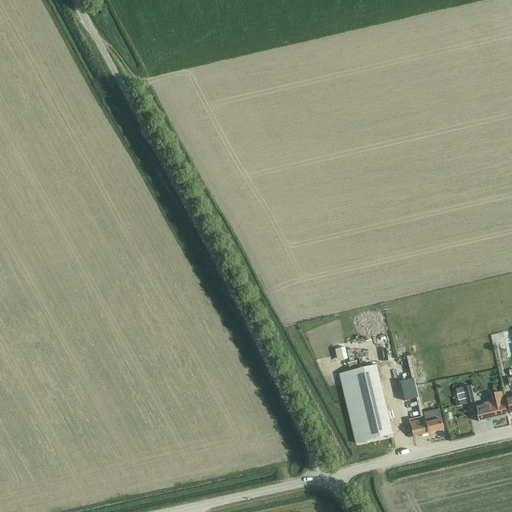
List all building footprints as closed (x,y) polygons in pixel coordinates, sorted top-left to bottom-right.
[(356,444),(393,435),(376,366),(339,375),(356,444)] [(417,373),(403,375),(406,392),(420,390),(417,373)] [(464,388),(456,390),(457,395),(465,393),(465,394),(467,404),(475,402),(471,386),(464,388)] [(489,403),(475,406),(479,422),(491,419),(507,416),(503,399),(501,393),(487,396),(489,403)] [(413,437),(444,430),(439,409),(423,413),(425,420),(410,423),(413,437)]
